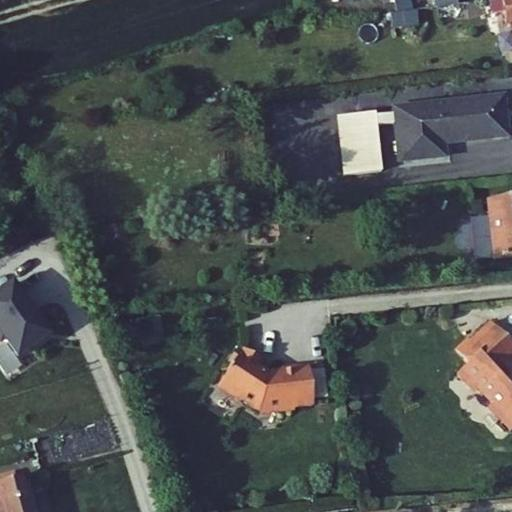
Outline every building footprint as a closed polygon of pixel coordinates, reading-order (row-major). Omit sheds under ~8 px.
[(511,132),(511,90),(407,103),(407,106),(390,108),(390,105),(353,110),(360,167),(397,162),(391,118),(408,115),(413,155),(461,150),(460,139),(511,132)] [(511,254),(507,211),(489,213),(494,256),(511,254)] [(0,355),(1,358),(33,337),(18,313),(16,314),(9,304),(11,303),(0,286),(0,355)] [(511,333),(504,324),(470,352),(479,364),(468,373),(481,388),(490,390),(503,405),(503,415),(511,426),(511,333)] [(274,361),(254,346),(231,379),(232,387),(250,400),(251,398),(268,410),(284,409),(286,411),(304,410),(304,407),(323,405),(320,366),(292,369),(292,370),(279,371),(277,374),(269,367),(274,361)] [(2,441),(0,441),(0,511),(29,511),(16,470),(11,470),(2,441)]
